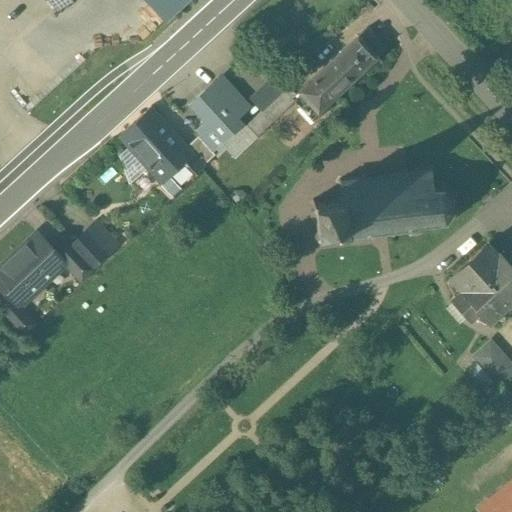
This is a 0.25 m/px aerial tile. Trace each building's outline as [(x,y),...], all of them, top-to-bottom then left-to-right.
[(50,0),(59,9),(69,0),(50,0)] [(150,0),(165,16),(183,0),(150,0)] [(361,28),(294,89),(302,98),(313,110),(380,49),(361,28)] [(248,107),(222,78),(209,90),(236,118),(248,107)] [(275,79),(255,100),(264,109),(284,87),(275,79)] [(236,118),(209,90),(207,87),(189,104),(205,123),(221,141),(240,124),(236,118)] [(287,87),(249,124),(258,133),(296,97),(287,87)] [(313,110),(302,98),(293,106),(307,121),(316,113),(313,110)] [(186,146),(149,107),(116,138),(159,184),(160,185),(193,153),(186,146)] [(210,151),(221,141),(205,123),(194,133),(197,136),(210,151)] [(214,155),(210,151),(197,136),(186,146),(193,153),(204,165),(214,155)] [(160,185),(159,184),(159,185),(170,197),(204,165),(193,153),(160,185)] [(340,196),(335,197),(336,200),(334,202),(316,204),(311,200),(308,204),(313,207),(316,232),(312,236),(316,239),(319,234),(336,232),(337,237),(341,240),(346,239),(348,235),(367,233),(367,238),(372,237),(372,232),(388,231),(388,236),(393,235),(392,230),(408,229),(409,236),(419,235),(418,225),(429,224),(429,229),(433,229),(434,224),(441,223),(444,227),(447,225),(445,221),(450,213),(455,215),(456,211),(452,210),(451,200),(454,198),(453,194),(448,196),(442,190),(443,185),(440,184),(439,189),(431,190),(429,167),(426,168),(427,171),(406,173),(406,170),(402,171),(403,174),(385,176),(385,173),(381,173),(382,177),(364,179),(363,175),(360,176),(360,179),(340,182),(338,180),(336,182),(339,185),(340,196)] [(91,269),(114,246),(94,224),(70,245),(91,269)] [(57,255),(37,233),(14,255),(40,285),(62,264),(64,263),(57,255)] [(511,271),(486,243),(447,277),(458,289),(448,298),(466,318),(476,309),(485,319),(511,294),(511,271)] [(79,282),(93,271),(91,269),(70,245),(69,245),(57,255),(64,263),(62,264),(79,282)] [(17,306),(40,285),(14,255),(0,267),(0,287),(10,299),(17,306)] [(34,324),(17,306),(10,299),(0,308),(0,311),(22,335),(34,324)] [(21,336),(1,314),(0,314),(0,332),(11,345),(21,336)] [(485,341),(470,354),(494,381),(509,368),(485,341)] [(0,511),(37,511),(47,503),(0,456),(0,511)] [(511,511),(511,477),(476,509),(478,511),(511,511)]
